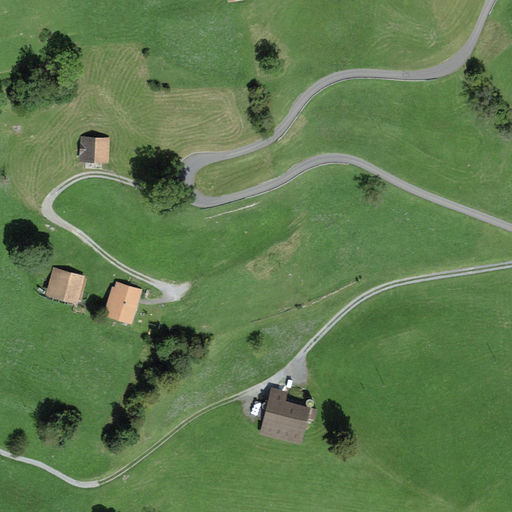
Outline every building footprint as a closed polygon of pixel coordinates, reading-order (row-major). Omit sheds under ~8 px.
[(109,161),(110,136),(81,135),(80,160),(109,161)] [(69,270),(53,266),(46,295),(62,299),(69,270)] [(82,300),(87,278),(85,277),(86,274),(69,270),(62,299),(78,303),(79,299),(82,300)] [(133,323),(143,288),(116,281),(115,286),(112,285),(103,314),(133,323)] [(302,444),(311,406),(285,399),(288,391),(271,386),(259,433),(302,444)]
